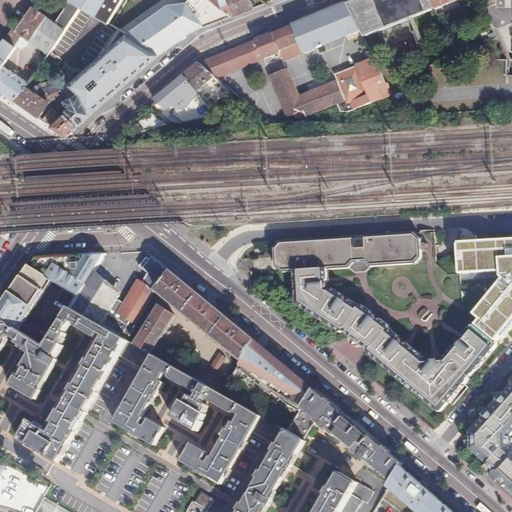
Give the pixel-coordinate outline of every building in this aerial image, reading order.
[(35,5),(17,28),(24,34),(17,44),(23,47),(24,44),(28,44),(31,39),(50,52),(83,6),(73,0),(58,21),(35,5)] [(72,0),(73,0),(83,6),(92,12),(111,23),(124,0),(72,0)] [(180,0),(176,2),(132,38),(160,54),(202,21),(208,25),(235,16),(213,0),(180,0)] [(213,0),(235,16),(255,8),(252,0),(213,0)] [(431,0),(357,0),(348,4),(354,18),(356,21),(363,37),(435,9),(431,0)] [(431,0),(435,9),(458,0),(431,0)] [(323,14),(274,33),(281,51),(298,44),(299,47),(302,46),(301,42),(305,40),(356,21),(354,18),(348,4),(323,14)] [(437,14),(441,23),(446,21),(443,12),(437,14)] [(0,68),(3,63),(17,44),(24,34),(17,28),(15,27),(8,37),(6,37),(0,45),(0,68)] [(251,43),(200,63),(217,78),(281,53),(281,51),(274,33),(251,43)] [(75,88),(82,96),(97,112),(160,54),(132,38),(75,88)] [(336,81),(349,111),(392,92),(387,82),(385,83),(373,58),(334,74),(336,81)] [(3,63),(0,68),(0,79),(9,67),(3,63)] [(200,63),(185,76),(194,88),(205,101),(209,98),(204,91),(205,89),(203,88),(213,80),(225,90),(227,87),(217,78),(200,63)] [(28,81),(9,67),(0,79),(0,89),(15,100),(24,87),(28,81)] [(340,112),(349,111),(336,81),(298,96),(290,76),(287,69),(271,75),(285,113),(288,118),(294,116),(295,119),(301,119),(307,115),(336,104),(340,112)] [(185,76),(155,101),(176,118),(181,114),(179,112),(186,107),(180,99),(194,88),(185,76)] [(24,87),(15,100),(40,118),(50,101),(66,97),(61,85),(35,89),(33,92),(24,87)] [(68,137),(97,112),(82,96),(69,102),(73,110),(61,120),(56,115),(47,122),(68,137)] [(413,234),(377,236),(377,241),(364,242),(363,237),(362,237),(362,240),(357,240),(356,237),(279,243),(274,249),(275,267),(281,273),(294,273),(296,306),(339,334),(344,333),(360,307),(350,301),(346,302),(344,305),(341,303),(339,306),(333,303),(335,301),(333,300),(338,293),(333,290),(330,290),(328,292),(326,291),(322,291),(322,287),(319,287),(318,281),(319,280),(328,279),(328,270),(349,269),(353,264),(364,263),(370,267),(416,264),(421,258),(420,239),(413,234)] [(511,237),(456,240),(458,279),(504,277),(504,281),(472,315),(481,322),(478,327),(497,343),(501,339),(505,342),(511,333),(511,237)] [(33,259),(29,265),(39,272),(52,281),(77,297),(91,275),(104,255),(33,259)] [(159,291),(173,273),(151,255),(143,264),(152,270),(145,279),(159,291)] [(365,272),(370,267),(364,263),(353,264),(349,269),(354,273),(365,272)] [(39,272),(29,265),(23,274),(29,278),(30,275),(35,278),(39,272)] [(23,274),(0,308),(0,317),(19,330),(52,281),(39,272),(35,278),(30,275),(29,278),(23,274)] [(257,342),(173,273),(159,291),(245,361),(257,342)] [(91,275),(77,297),(70,307),(103,326),(120,295),(91,275)] [(124,317),(138,325),(159,291),(145,279),(124,317)] [(328,281),(328,279),(319,280),(318,281),(319,287),(322,287),(326,284),(328,281)] [(141,337),(137,345),(151,353),(156,344),(158,345),(175,314),(158,305),(140,336),(141,337)] [(97,336),(103,326),(70,307),(44,346),(19,330),(13,337),(19,340),(18,343),(28,349),(27,351),(32,354),(19,376),(18,375),(13,385),(37,400),(43,390),(42,389),(59,360),(58,359),(65,346),(62,344),(67,334),(64,332),(71,321),(80,326),(79,329),(95,338),(97,336)] [(363,307),(360,307),(344,333),(369,353),(389,329),(389,326),(380,320),(376,320),(374,323),(376,324),(376,327),(374,330),(370,329),(368,332),(371,334),(368,337),(362,338),(361,338),(360,337),(358,332),(359,332),(362,329),(359,327),(362,322),(365,324),(369,319),(371,316),(371,313),(363,307)] [(13,337),(19,330),(0,317),(0,351),(9,337),(13,337)] [(374,323),(369,319),(365,324),(362,322),(359,327),(362,329),(359,332),(358,332),(360,337),(361,338),(362,338),(368,337),(371,334),(368,332),(370,329),(374,330),(376,327),(376,324),(374,323)] [(111,321),(107,328),(129,341),(133,334),(111,321)] [(398,336),(389,329),(369,353),(370,357),(437,413),(443,412),(497,347),(497,343),(478,327),(476,325),(472,326),(463,336),(469,341),(468,342),(470,343),(465,348),(463,346),(460,349),(457,347),(453,348),(439,365),(433,366),(431,364),(426,370),(422,366),(427,361),(409,346),(404,352),(403,352),(402,352),(397,349),(399,346),(396,343),(398,340),(398,336)] [(107,328),(103,326),(97,336),(104,340),(48,431),(30,421),(19,440),(58,462),(121,356),(129,341),(107,328)] [(469,341),(463,336),(462,337),(461,342),(463,346),(465,348),(470,343),(468,342),(469,341)] [(129,341),(121,356),(147,371),(155,356),(151,353),(137,345),(129,341)] [(314,389),(257,342),(245,361),(240,370),(247,375),(273,395),(275,392),(288,403),(301,411),(314,389)] [(406,344),(399,346),(397,349),(402,352),(403,352),(404,352),(409,346),(406,344)] [(221,355),(204,383),(224,395),(229,386),(216,378),(228,359),(221,355)] [(204,383),(155,356),(147,371),(116,422),(156,445),(166,428),(151,419),(150,421),(144,417),(164,382),(162,381),(167,373),(172,376),(173,380),(200,395),(197,400),(192,398),(188,405),(185,403),(181,410),(180,410),(174,418),(200,434),(205,424),(204,424),(208,417),(205,415),(209,407),(204,405),(207,400),(234,415),(238,414),(243,417),(238,424),(236,423),(216,458),(209,455),(210,453),(194,444),(184,461),(223,484),(253,434),(263,417),(224,395),(204,383)] [(431,364),(427,361),(422,366),(426,370),(431,364)] [(511,394),(511,385),(503,396),(508,400),(511,394)] [(314,389),(301,411),(318,420),(394,482),(403,468),(405,464),(330,402),(314,389)] [(511,394),(508,400),(503,396),(470,434),(472,452),(488,466),(486,468),(494,475),(500,480),(507,486),(511,490),(511,447),(511,446),(511,445),(511,440),(511,439),(509,439),(511,436),(511,394)] [(318,420),(301,411),(288,431),(278,448),(240,511),(266,511),(308,443),(305,440),(318,420)] [(263,417),(253,434),(278,448),(288,431),(263,417)] [(312,470),(333,483),(340,472),(319,459),(312,470)] [(454,511),(403,468),(394,482),(391,487),(418,511),(454,511)] [(494,475),(486,468),(485,470),(493,477),(494,475)] [(319,511),(343,511),(359,485),(341,475),(319,511)] [(500,480),(494,475),(493,477),(492,478),(498,483),(499,482),(500,480)] [(40,491),(45,494),(49,487),(44,484),(40,491)] [(359,485),(343,511),(358,511),(365,501),(373,505),(378,496),(359,485)] [(194,501),(187,511),(206,511),(214,500),(201,494),(197,502),(194,501)]
